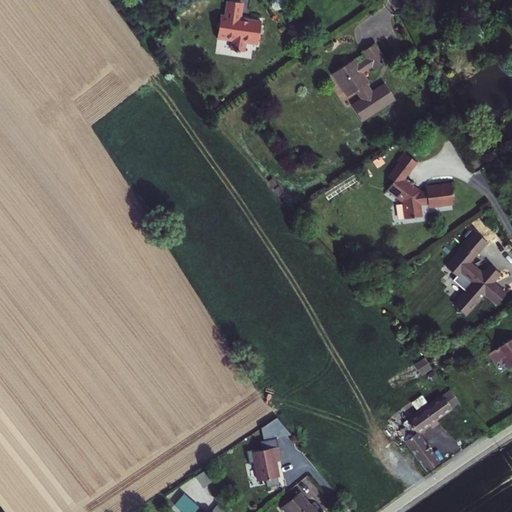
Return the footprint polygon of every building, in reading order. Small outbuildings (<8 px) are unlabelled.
[(245,44),(258,46),(262,24),(241,21),(244,4),(230,1),(227,18),(222,17),(218,39),(234,41),(232,51),(244,53),(245,44)] [(335,76),(350,98),(358,93),(363,101),(354,107),(364,122),(397,101),(387,86),(375,94),(369,86),(371,84),(364,74),(376,67),(378,71),(389,64),(378,46),(367,53),(372,62),(361,69),(357,62),(335,76)] [(418,183),(410,177),(422,161),(406,150),(398,161),(400,162),(388,177),(394,181),(388,189),(396,196),(396,195),(404,201),(405,218),(424,215),(423,205),(431,204),(431,207),(454,204),(453,193),(455,193),(454,183),(429,186),(430,191),(424,191),(416,186),(418,183)] [(472,262),(489,242),(477,232),(465,245),(467,247),(448,267),(459,276),(455,281),(467,291),(455,305),(458,307),(458,313),(464,313),(467,316),(486,295),(497,305),(508,294),(495,283),(502,274),(492,265),(484,273),(472,262)] [(511,338),(486,355),(493,366),(503,360),(508,370),(511,366),(511,338)] [(425,375),(433,368),(424,358),(416,365),(425,375)] [(429,391),(417,397),(422,406),(434,400),(429,391)] [(412,415),(420,429),(432,422),(435,427),(444,422),(442,418),(457,409),(448,395),(435,403),(434,400),(422,406),(424,408),(412,415)] [(271,437),(285,429),(278,417),(264,425),(271,437)] [(439,463),(420,429),(407,437),(426,472),(439,463)] [(262,448),(280,445),(278,437),(260,441),(262,448)] [(282,459),(280,445),(254,450),(260,479),(281,476),(278,460),(282,459)] [(208,466),(196,475),(204,487),(217,478),(208,466)] [(282,505),(287,511),(291,511),(293,511),(324,511),(326,511),(317,500),(312,504),(301,490),(282,505)] [(183,511),(194,511),(200,503),(182,493),(174,507),(183,511)]
